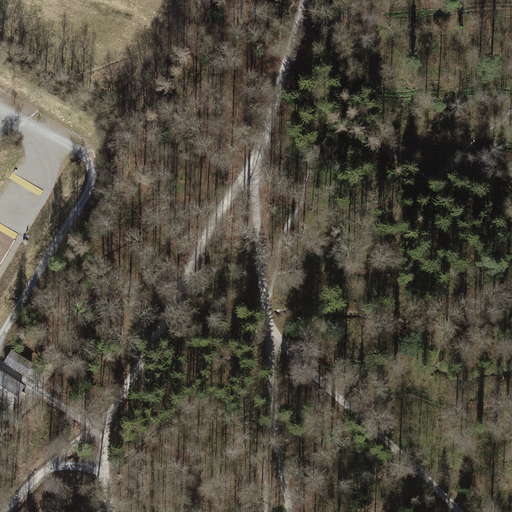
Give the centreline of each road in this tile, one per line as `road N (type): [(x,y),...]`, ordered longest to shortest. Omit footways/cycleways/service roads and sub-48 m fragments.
road 1 (track): [(255,172),(213,225),(99,429),(109,511)]
road 2 (track): [(0,335),(92,168),(85,154),(0,106)]
road 3 (track): [(459,511),(269,322)]
road 4 (track): [(5,511),(99,429),(0,364)]
road 5 (track): [(304,0),(255,172)]
road 6 (track): [(269,322),(255,172)]
